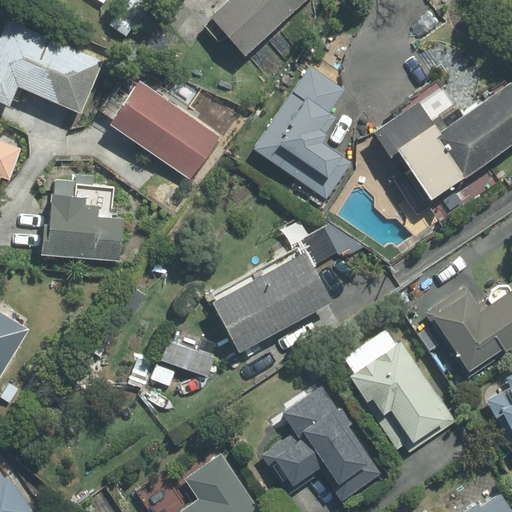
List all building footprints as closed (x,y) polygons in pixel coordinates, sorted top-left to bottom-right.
[(302,0),(219,0),(214,5),(200,16),(235,57),(302,0)] [(0,19),(0,103),(8,85),(72,114),(95,61),(0,19)] [(341,89),(305,65),(249,148),(323,197),(346,163),(316,143),(332,118),(325,113),(341,89)] [(106,115),(101,123),(186,180),(215,137),(130,80),(106,115)] [(408,100),(362,131),(378,154),(383,151),(416,200),(450,177),(451,179),(511,137),(511,99),(499,81),(436,125),(429,115),(422,120),(408,100)] [(0,142),(0,180),(1,181),(13,148),(0,142)] [(33,225),(31,254),(113,261),(117,219),(106,218),(109,187),(96,186),(97,177),(72,175),(71,181),(49,179),(48,194),(40,194),(38,226),(33,225)] [(295,251),(202,302),(230,353),(323,302),(295,251)] [(460,285),(420,313),(451,357),(449,359),(463,379),(495,357),(497,360),(511,349),(511,279),(502,286),(493,286),(484,290),(482,298),(473,304),(460,285)] [(0,369),(23,330),(0,316),(0,369)] [(392,339),(339,375),(357,402),(359,400),(392,450),(400,444),(405,452),(425,438),(452,421),(434,395),(431,397),(392,339)] [(209,358),(161,342),(155,361),(203,377),(209,358)] [(508,388),(482,400),(509,452),(511,450),(511,372),(503,378),(508,388)] [(288,433),(256,455),(282,494),(294,486),(315,472),(335,501),(375,474),(344,427),(348,424),(337,408),(333,410),(316,385),(274,413),(288,433)] [(192,500),(173,511),(255,511),(215,452),(177,478),(192,500)] [(0,511),(29,511),(3,474),(0,476),(0,511)] [(462,507),(453,511),(502,511),(491,494),(467,508),(462,507)]
